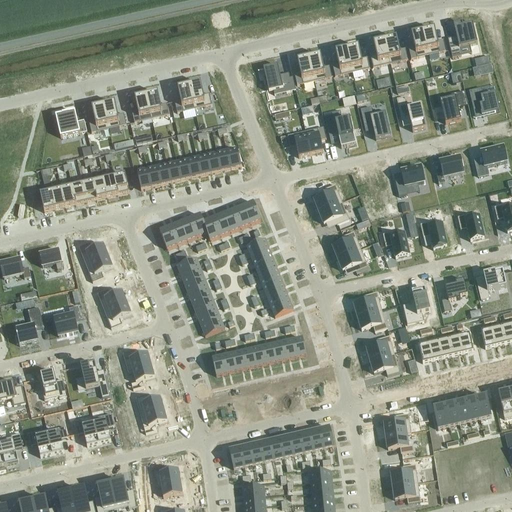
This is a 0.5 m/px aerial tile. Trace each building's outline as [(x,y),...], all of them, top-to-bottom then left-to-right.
[(456,39),(448,41),(452,60),(460,58),(458,50),(470,48),(477,46),(473,25),(463,27),(462,25),(453,27),(455,33),(456,39)] [(435,31),(423,34),(428,57),(446,53),(443,42),(437,43),(435,31)] [(414,48),(408,50),(411,61),(428,57),(423,34),(411,37),(414,48)] [(397,40),(385,43),(390,66),(408,62),(405,51),(399,52),(397,40)] [(376,57),(370,59),(373,70),(390,66),(385,43),(373,45),(374,48),(376,57)] [(359,49),(347,51),(352,75),(370,71),(367,59),(361,61),(359,49)] [(338,66),(332,67),(335,79),(352,75),(347,51),(335,54),(338,66)] [(321,58),(309,60),(314,84),(332,80),(329,68),(323,69),(321,58)] [(488,58),(474,61),(476,69),(490,66),(488,58)] [(300,75),(294,76),(297,88),(314,84),(309,60),(297,63),(300,75)] [(278,67),(264,71),(266,81),(265,81),(267,89),(268,89),(269,94),(273,93),(274,97),(296,92),(293,79),(290,80),(289,75),(280,77),(278,67)] [(490,67),(480,69),(482,77),(492,74),(490,67)] [(453,86),(462,84),(460,75),(451,77),(453,86)] [(389,81),(376,84),(378,91),(391,88),(389,81)] [(201,85),(189,88),(195,111),(212,107),(209,96),(204,97),(201,85)] [(481,90),(469,93),(473,109),(480,107),(482,118),(483,118),(483,117),(487,116),(487,117),(494,115),(500,114),(496,95),(495,95),(493,87),(481,90)] [(180,102),(175,104),(177,115),(195,111),(189,88),(178,91),(180,102)] [(463,109),(459,94),(439,99),(445,126),(461,122),(458,110),(463,109)] [(158,95),(146,98),(152,121),(169,117),(167,106),(161,107),(158,95)] [(138,112),(132,114),(134,125),(152,121),(146,98),(135,101),(138,112)] [(405,99),(397,101),(402,123),(410,121),(413,134),(426,131),(421,109),(412,111),(411,105),(406,106),(405,99)] [(115,105),(103,108),(109,131),(126,127),(124,116),(118,117),(115,105)] [(95,122),(89,124),(91,135),(109,131),(103,108),(92,110),(95,122)] [(372,128),(376,142),(391,139),(385,113),(372,116),(371,110),(360,112),(364,129),(372,128)] [(340,113),(324,117),(329,137),(338,135),(341,150),(356,147),(350,122),(342,123),(340,113)] [(75,114),(56,119),(61,140),(87,134),(84,123),(77,124),(75,114)] [(324,130),(306,134),(311,157),(323,154),(320,143),(326,141),(324,130)] [(306,134),(288,138),(290,150),(296,148),(299,160),(311,157),(306,134)] [(82,151),(84,160),(92,158),(90,149),(82,151)] [(481,160),(472,162),(477,179),(487,177),(485,169),(505,164),(501,150),(480,155),(481,160)] [(237,152),(227,154),(231,172),(241,169),(237,152)] [(227,154),(217,157),(221,174),(231,172),(227,154)] [(217,157),(207,159),(211,176),(221,174),(217,157)] [(207,159),(197,161),(201,179),(211,176),(207,159)] [(442,175),(436,177),(439,186),(445,185),(444,181),(463,176),(462,169),(464,169),(462,162),(460,162),(460,160),(452,162),(452,161),(447,163),(440,164),(442,175)] [(197,161),(187,163),(191,181),(201,179),(197,161)] [(187,163),(177,166),(181,183),(191,181),(187,163)] [(177,166),(167,168),(171,186),(181,183),(177,166)] [(167,168),(157,170),(161,188),(171,186),(167,168)] [(403,184),(396,185),(399,199),(407,197),(405,189),(424,185),(421,169),(414,171),(408,172),(401,174),(403,184)] [(157,170),(147,173),(152,190),(161,188),(157,170)] [(147,173),(137,175),(141,193),(152,190),(147,173)] [(125,175),(114,178),(118,198),(129,195),(125,175)] [(114,178),(103,180),(108,200),(118,198),(114,178)] [(382,179),(366,182),(370,201),(386,197),(382,179)] [(92,180),(82,183),(87,205),(97,203),(92,180)] [(93,180),(92,180),(97,203),(108,200),(103,180),(93,183),(93,180)] [(82,183),(71,185),(76,207),(87,205),(82,183)] [(61,188),(66,210),(76,207),(71,185),(71,188),(62,190),(61,188)] [(61,188),(50,190),(55,212),(66,210),(61,188)] [(325,198),(314,202),(319,215),(342,205),(335,188),(323,193),(325,198)] [(50,190),(39,193),(44,215),(55,212),(50,190)] [(254,205),(243,209),(251,227),(261,223),(254,205)] [(342,205),(319,215),(324,227),(326,226),(335,222),(337,228),(349,223),(342,205)] [(401,207),(403,215),(410,213),(408,205),(401,207)] [(511,205),(494,210),(497,222),(504,221),(507,235),(511,233),(511,205)] [(243,209),(233,213),(241,231),(251,227),(243,209)] [(233,213),(223,217),(231,235),(241,231),(233,213)] [(478,215),(458,220),(460,232),(467,231),(470,244),(484,240),(478,215)] [(223,217),(213,221),(220,239),(231,235),(223,217)] [(200,218),(190,222),(197,240),(207,236),(210,243),(200,218)] [(200,218),(210,243),(220,239),(213,221),(203,225),(200,218)] [(415,227),(413,220),(407,221),(408,229),(415,227)] [(190,222),(180,226),(187,244),(197,240),(190,222)] [(441,222),(420,227),(423,240),(430,238),(432,248),(433,252),(442,250),(442,249),(447,248),(441,222)] [(180,226),(170,230),(177,248),(187,244),(180,226)] [(170,230),(160,234),(167,252),(177,248),(170,230)] [(403,232),(383,237),(385,249),(392,248),(395,261),(409,258),(403,232)] [(344,245),(333,249),(338,262),(361,252),(354,235),(342,240),(344,245)] [(265,242),(247,249),(251,259),(269,252),(265,242)] [(90,246),(79,250),(86,268),(108,259),(104,247),(92,252),(90,246)] [(269,252),(251,259),(255,269),(273,262),(269,252)] [(361,252),(338,262),(343,274),(345,273),(354,269),(356,275),(368,270),(361,252)] [(59,253),(39,257),(42,270),(56,266),(58,272),(63,271),(62,265),(59,253)] [(108,259),(86,268),(93,285),(104,281),(101,275),(113,270),(108,259)] [(196,260),(177,268),(181,279),(201,271),(196,260)] [(10,264),(0,266),(4,281),(23,277),(24,281),(30,280),(28,270),(22,271),(20,262),(15,263),(15,262),(10,264)] [(273,262),(255,269),(259,280),(277,272),(273,262)] [(201,271),(181,279),(185,289),(205,281),(201,271)] [(277,272),(259,280),(263,290),(281,282),(277,272)] [(486,287),(478,289),(481,302),(489,300),(488,293),(506,289),(503,273),(483,278),(484,279),(486,287)] [(205,281),(185,289),(189,299),(209,291),(205,281)] [(281,282),(263,290),(267,300),(285,292),(281,282)] [(448,301),(441,302),(444,314),(451,313),(449,304),(460,301),(460,299),(467,297),(464,282),(455,284),(456,286),(445,289),(448,301)] [(410,306),(403,308),(407,327),(424,324),(422,316),(430,314),(425,291),(420,292),(420,290),(413,292),(414,294),(412,294),(414,303),(414,305),(410,306)] [(209,291),(189,299),(193,309),(213,301),(209,291)] [(285,292),(267,300),(271,310),(289,302),(285,292)] [(108,293),(97,297),(104,314),(127,305),(122,294),(111,298),(108,293)] [(366,304),(354,308),(358,320),(382,313),(377,295),(364,299),(366,304)] [(213,301),(193,309),(197,319),(217,311),(213,301)] [(289,302),(271,310),(275,320),(293,313),(289,302)] [(127,305),(104,314),(111,331),(122,327),(120,321),(132,317),(127,305)] [(71,318),(54,322),(58,339),(66,337),(67,338),(73,337),(73,335),(78,334),(75,323),(81,322),(78,309),(69,311),(71,318)] [(17,339),(15,339),(17,347),(19,346),(20,348),(38,344),(39,344),(36,332),(44,330),(39,310),(28,313),(31,328),(16,332),(16,331),(17,339)] [(217,311),(197,319),(201,329),(221,321),(217,311)] [(470,314),(472,321),(481,319),(480,312),(470,314)] [(382,313),(358,320),(361,333),(373,329),(375,335),(387,331),(382,313)] [(221,321),(201,329),(205,339),(225,331),(221,321)] [(511,329),(511,327),(501,329),(505,346),(511,344),(511,329)] [(501,329),(492,331),(496,349),(505,346),(501,329)] [(492,331),(481,334),(485,351),(496,349),(492,331)] [(469,336),(459,339),(463,356),(473,354),(469,336)] [(378,348),(367,351),(370,364),(394,357),(389,339),(377,342),(378,348)] [(459,339),(449,341),(453,359),(463,356),(459,339)] [(303,341),(292,343),(296,360),(307,358),(303,341)] [(449,341),(439,343),(443,361),(453,359),(449,341)] [(292,343),(282,345),(286,363),(296,360),(292,343)] [(439,343),(429,346),(433,363),(443,361),(439,343)] [(282,345),(272,348),(276,365),(286,363),(282,345)] [(429,346),(419,348),(423,366),(433,363),(429,346)] [(272,348),(262,350),(266,367),(276,365),(272,348)] [(262,350),(252,352),(256,370),(266,367),(262,350)] [(252,352),(243,354),(247,372),(256,370),(252,352)] [(134,354),(123,357),(128,375),(151,368),(148,356),(136,359),(134,354)] [(243,354),(233,357),(237,374),(247,372),(243,354)] [(233,357),(223,359),(227,376),(237,374),(233,357)] [(394,357),(370,364),(374,376),(386,373),(387,379),(400,375),(394,357)] [(223,359),(212,361),(216,379),(227,376),(223,359)] [(95,365),(81,369),(83,379),(86,392),(100,389),(102,401),(110,399),(105,376),(98,378),(95,365)] [(151,368),(128,375),(133,374),(136,385),(131,387),(133,392),(144,389),(143,383),(155,380),(151,368)] [(54,375),(41,378),(44,391),(42,392),(44,403),(59,399),(59,401),(67,399),(64,386),(57,387),(54,375)] [(0,405),(3,405),(3,403),(12,401),(14,408),(25,406),(23,394),(22,388),(14,390),(13,384),(6,386),(6,385),(0,386),(0,387),(0,405)] [(511,404),(510,395),(499,397),(504,422),(511,419),(511,404)] [(147,398),(136,401),(141,419),(164,412),(161,400),(149,404),(147,398)] [(487,400),(476,402),(480,422),(491,420),(487,400)] [(82,402),(71,405),(73,412),(83,409),(82,402)] [(476,402),(465,405),(470,425),(480,422),(476,402)] [(465,405),(455,407),(459,427),(470,425),(465,405)] [(455,407),(444,410),(449,430),(459,427),(455,407)] [(444,410),(433,412),(438,432),(449,430),(444,410)] [(164,412),(141,419),(146,437),(157,433),(155,428),(167,424),(164,412)] [(111,417),(93,421),(99,446),(111,443),(108,430),(114,429),(111,417)] [(396,424),(384,426),(386,439),(411,436),(408,417),(396,419),(396,424)] [(81,424),(75,425),(78,437),(84,436),(87,449),(99,446),(93,421),(94,427),(83,429),(81,424)] [(47,431),(47,432),(52,457),(64,454),(61,441),(67,440),(65,429),(47,433),(47,431)] [(330,430),(319,432),(324,452),(334,449),(330,430)] [(47,432),(29,436),(31,448),(37,447),(40,460),(52,457),(47,432)] [(319,432),(309,435),(314,454),(324,452),(319,432)] [(309,435),(299,437),(304,456),(314,454),(309,435)] [(11,440),(0,442),(0,443),(6,468),(18,465),(15,451),(23,450),(20,436),(11,438),(11,440)] [(411,436),(386,439),(388,452),(400,450),(401,456),(414,454),(413,448),(408,449),(406,437),(411,436)] [(299,437),(290,439),(294,458),(304,456),(299,437)] [(290,439),(280,442),(284,461),(294,458),(290,439)] [(280,442),(270,444),(274,463),(284,461),(280,442)] [(270,444),(260,446),(264,465),(274,463),(270,444)] [(260,446),(250,449),(254,468),(264,465),(260,446)] [(250,449),(240,451),(244,470),(254,468),(250,449)] [(240,451),(229,453),(234,472),(244,470),(240,451)] [(483,459),(477,460),(480,476),(487,474),(490,487),(503,484),(498,463),(485,466),(483,459)] [(165,468),(154,470),(157,489),(180,485),(180,480),(180,479),(179,473),(179,472),(166,474),(165,468)] [(403,475),(391,477),(393,490),(418,486),(415,468),(403,469),(403,475)] [(331,474),(310,476),(311,487),(332,485),(331,474)] [(117,485),(111,487),(117,511),(128,509),(129,511),(136,510),(134,496),(127,498),(126,494),(124,484),(123,482),(117,483),(117,485)] [(180,485),(157,489),(161,488),(163,499),(163,500),(159,501),(160,507),(171,505),(170,499),(183,497),(182,496),(180,485)] [(332,485),(311,487),(312,497),(333,495),(332,485)] [(418,486),(393,490),(395,503),(407,501),(408,507),(420,505),(418,487),(418,486)] [(101,504),(96,505),(97,511),(114,511),(117,511),(111,487),(98,490),(101,502),(101,504)] [(263,489),(243,491),(244,501),(264,499),(263,489)] [(73,495),(72,495),(75,511),(95,511),(93,504),(87,505),(85,493),(73,495)] [(62,511),(56,511),(75,511),(72,495),(70,496),(59,499),(60,501),(62,511)] [(333,495),(312,497),(313,507),(334,505),(333,495)] [(264,499),(244,501),(245,511),(265,509),(264,499)] [(48,511),(46,502),(33,505),(34,511),(48,511)]
